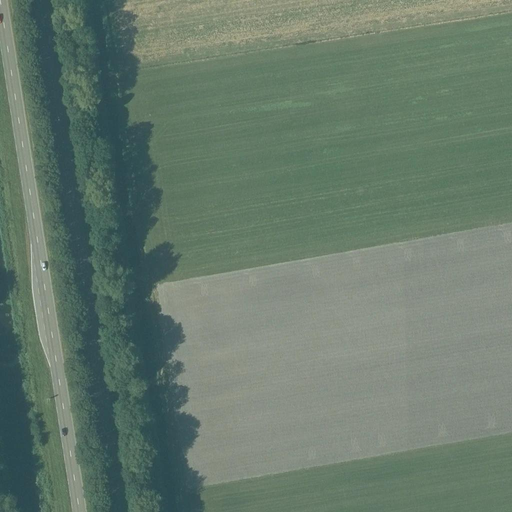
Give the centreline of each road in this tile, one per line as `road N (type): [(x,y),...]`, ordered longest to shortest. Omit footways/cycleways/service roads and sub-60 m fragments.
road 1 (primary): [(119,511),(39,0)]
road 2 (primary): [(0,0),(79,511)]
